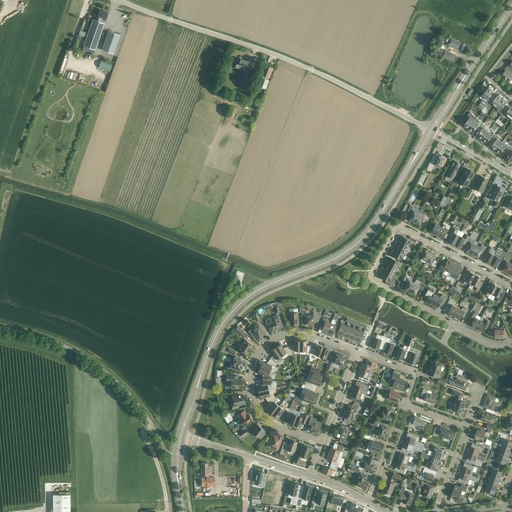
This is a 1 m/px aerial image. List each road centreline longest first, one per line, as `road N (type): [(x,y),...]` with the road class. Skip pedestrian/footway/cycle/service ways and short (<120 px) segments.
road 1 (unclassified): [(431,130),(275,54),(117,0)]
road 2 (residential): [(511,284),(401,227),(371,276),(490,344),(511,343)]
road 3 (secondary): [(431,130),(367,233),(338,257),(247,298),(223,323),(204,363)]
road 4 (residential): [(322,442),(273,424),(256,408),(251,362),(265,343),(287,333),(355,350)]
road 5 (unclassified): [(159,439),(133,398),(96,364),(49,339),(0,327)]
road 6 (secondary): [(511,7),(431,130)]
